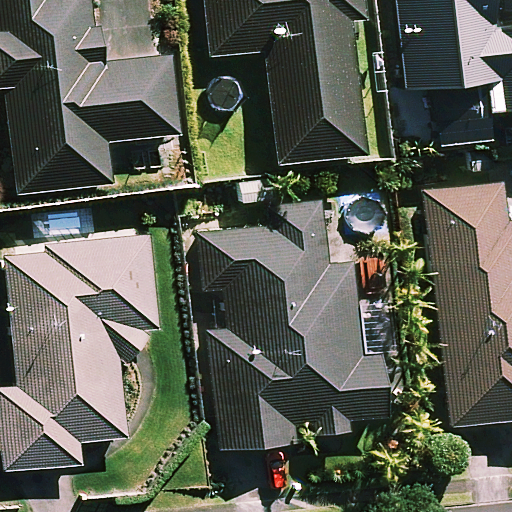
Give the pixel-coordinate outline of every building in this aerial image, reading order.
[(0,0),(0,89),(4,89),(15,193),(108,183),(103,142),(174,134),(166,56),(96,64),(89,0),(0,0)] [(204,0),(211,58),(263,52),(276,165),(359,156),(344,21),(358,20),(355,0),(204,0)] [(511,28),(492,31),(489,0),(392,0),(402,92),(483,83),(487,114),(511,111),(511,28)] [(424,193),(451,428),(506,421),(508,432),(511,431),(511,224),(505,225),(501,184),(424,193)] [(221,451),(295,443),(294,427),(310,425),(312,441),(349,437),(347,421),(382,418),(374,352),(359,353),(349,262),(324,265),(317,203),(265,208),(267,224),(197,232),(204,290),(222,288),(225,314),(206,316),(221,451)] [(125,438),(119,370),(147,332),(153,331),(145,238),(3,250),(14,388),(0,389),(0,429),(4,472),(78,466),(76,442),(125,438)]
